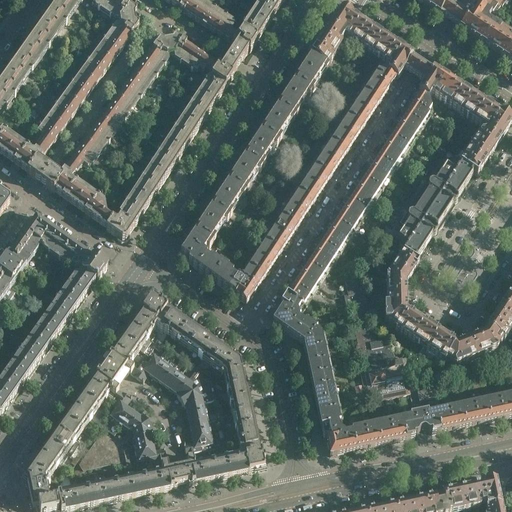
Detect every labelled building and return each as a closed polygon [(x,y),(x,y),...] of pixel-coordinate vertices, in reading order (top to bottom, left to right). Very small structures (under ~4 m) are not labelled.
[(72,13),(79,3),(80,3),(76,0),(61,0),(59,4),(72,13)] [(76,0),(80,3),(81,0),(93,0),(93,2),(97,5),(95,7),(111,18),(120,4),(114,0),(76,0)] [(202,7),(191,0),(174,0),(170,6),(193,21),(202,7)] [(266,29),(280,7),(269,0),(265,0),(253,20),(266,29)] [(428,9),(434,0),(418,0),(417,2),(428,9)] [(469,18),(450,6),(448,4),(450,0),(434,0),(428,9),(440,17),(441,17),(460,30),(471,38),(480,25),(487,23),(490,18),(478,9),(476,8),(469,18)] [(500,12),(503,7),(491,0),(483,0),(478,9),(490,18),(493,19),(498,11),(500,12)] [(508,1),(508,0),(491,0),(503,7),(506,9),(510,2),(508,1)] [(55,37),(72,13),(59,4),(42,28),(55,37)] [(142,18),(128,9),(120,4),(111,18),(116,21),(119,21),(120,25),(142,20),(142,18)] [(225,22),(213,14),(202,7),(193,21),(215,36),(225,22)] [(344,39),(356,21),(353,19),(342,12),(329,31),(344,40),(344,39)] [(128,44),(143,23),(142,20),(120,25),(121,29),(118,29),(114,34),(128,44)] [(251,51),(266,29),(253,20),(240,39),(237,40),(235,42),(243,47),(244,47),(251,51)] [(356,44),(367,29),(356,21),(344,39),(352,43),(353,42),(356,44)] [(237,40),(229,34),(232,29),(232,27),(225,22),(215,36),(232,47),(235,42),(237,40)] [(482,45),(492,30),(487,27),(487,23),(480,25),(471,38),(482,45)] [(38,61),(55,37),(42,28),(25,52),(38,61)] [(366,53),(377,36),(367,29),(356,44),(360,46),(359,48),(366,53)] [(494,53),(505,35),(500,32),(499,34),(492,30),(482,45),(494,53)] [(340,45),(344,40),(329,31),(321,44),(336,54),(342,46),(340,45)] [(112,65),(128,44),(114,34),(98,56),(112,65)] [(505,60),(511,49),(511,42),(509,41),(510,39),(505,35),(494,53),(505,60)] [(191,50),(188,48),(169,36),(167,37),(171,58),(175,57),(175,60),(182,64),(191,50)] [(378,58),(388,43),(377,36),(366,53),(373,58),(375,56),(378,58)] [(171,58),(167,37),(164,37),(149,58),(162,68),(167,61),(167,58),(171,58)] [(231,80),(242,63),(248,54),(249,55),(251,51),(244,47),(243,47),(235,42),(232,47),(236,49),(227,63),(222,71),(217,68),(214,73),(223,78),(222,79),(230,84),(232,81),(231,80)] [(388,67),(399,50),(388,43),(378,58),(382,61),(381,62),(388,67)] [(331,63),(336,54),(321,44),(312,58),(326,67),(329,62),(331,63)] [(217,68),(206,61),(191,50),(182,64),(197,74),(199,71),(203,74),(206,71),(212,75),(214,73),(217,68)] [(445,80),(432,72),(414,60),(413,59),(399,50),(388,67),(390,68),(386,73),(395,80),(398,81),(404,71),(405,72),(414,78),(423,83),(424,84),(425,85),(418,95),(420,96),(429,102),(432,97),(434,98),(445,80)] [(21,85),(38,61),(25,52),(8,76),(21,85)] [(96,87),(112,65),(98,56),(82,78),(96,87)] [(147,90),(162,68),(149,58),(133,80),(147,90)] [(328,69),(326,67),(312,58),(303,70),(317,80),(323,71),(325,73),(328,69)] [(312,88),(317,80),(303,70),(287,95),(301,105),(306,96),(309,98),(315,89),(312,88)] [(215,107),(230,84),(222,79),(223,78),(214,73),(212,75),(213,76),(213,79),(201,98),(215,107)] [(388,91),(395,80),(386,73),(385,73),(377,76),(376,77),(374,76),(372,80),(373,81),(388,91)] [(0,106),(4,109),(21,85),(8,76),(0,86),(0,106)] [(80,109),(96,87),(82,78),(66,99),(80,109)] [(131,111),(147,90),(133,80),(117,102),(131,111)] [(446,103),(456,88),(445,80),(434,98),(441,103),(442,101),(446,103)] [(372,116),(388,91),(373,81),(368,89),(365,88),(360,96),(362,98),(357,106),(372,116)] [(455,113),(467,95),(456,88),(446,103),(450,106),(448,108),(455,113)] [(296,113),(301,105),(287,95),(270,121),(284,130),(290,122),(292,123),(298,115),(296,113)] [(468,118),(478,102),(467,95),(455,113),(463,117),(464,115),(468,118)] [(430,111),(429,102),(420,96),(412,108),(426,117),(430,111)] [(171,98),(166,104),(170,107),(175,100),(171,98)] [(199,131),(215,107),(201,98),(185,122),(199,131)] [(64,131),(80,109),(66,99),(50,121),(64,131)] [(115,133),(131,111),(117,102),(101,124),(115,133)] [(477,127),(489,109),(478,102),(468,118),(472,120),(470,122),(477,127)] [(355,141),(372,116),(357,106),(351,114),(349,113),(343,121),(346,123),(340,131),(355,141)] [(422,129),(429,119),(426,117),(412,108),(405,119),(422,129)] [(490,132),(500,117),(489,109),(477,127),(481,129),(484,129),(488,131),(490,132)] [(498,146),(511,124),(500,116),(500,117),(490,132),(488,131),(487,132),(486,131),(482,132),(481,134),(482,135),(498,146)] [(422,129),(405,119),(398,129),(415,140),(422,129)] [(43,160),(59,138),(64,131),(50,121),(40,136),(46,140),(35,155),(43,160)] [(279,138),(284,130),(270,121),(254,146),(268,155),(273,147),(276,148),(282,140),(279,138)] [(182,156),(199,131),(185,122),(169,147),(182,156)] [(99,155),(115,133),(101,124),(85,145),(99,155)] [(415,140),(398,129),(391,140),(408,151),(415,140)] [(339,166),(355,141),(340,131),(335,139),(332,138),(327,146),(329,148),(324,156),(339,166)] [(15,145),(4,137),(1,135),(1,136),(0,135),(0,154),(6,159),(15,145)] [(491,156),(498,146),(482,135),(480,138),(478,137),(473,144),(491,156)] [(142,139),(138,144),(144,148),(147,143),(142,139)] [(408,151),(391,140),(384,151),(401,161),(408,151)] [(491,156),(473,144),(468,152),(470,153),(468,156),(484,167),(491,156)] [(60,180),(54,175),(39,165),(43,160),(35,155),(30,156),(15,145),(6,159),(28,174),(27,176),(54,195),(55,193),(76,209),(86,195),(71,185),(71,181),(64,175),(60,180)] [(88,170),(99,155),(85,145),(83,149),(64,175),(71,181),(82,166),(88,170)] [(262,163),(268,155),(254,146),(237,171),(251,180),(257,172),(259,174),(262,169),(265,165),(262,163)] [(166,181),(182,156),(169,147),(152,171),(166,181)] [(401,161),(384,151),(377,161),(394,172),(401,161)] [(322,191),(339,166),(324,156),(318,165),(316,163),(313,167),(310,171),(313,173),(307,181),(322,191)] [(476,179),(484,167),(468,156),(465,160),(464,158),(458,167),(473,176),(476,179)] [(394,172),(377,161),(370,172),(387,183),(394,172)] [(439,234),(454,210),(455,210),(455,209),(454,209),(453,208),(453,207),(454,207),(455,207),(456,206),(457,205),(456,204),(456,203),(457,202),(456,202),(473,176),(458,167),(457,166),(452,174),(446,170),(438,183),(431,179),(401,225),(407,229),(399,242),(395,240),(390,248),(403,256),(415,264),(432,239),(433,239),(433,238),(434,238),(435,238),(436,237),(436,236),(436,235),(436,234),(437,234),(438,234),(439,234)] [(150,205),(166,181),(152,171),(136,196),(150,205)] [(246,188),(251,180),(237,171),(221,196),(235,205),(240,197),(243,199),(249,190),(246,188)] [(387,183),(370,172),(363,183),(380,193),(387,183)] [(306,216),(322,191),(307,181),(302,190),(299,188),(297,192),(294,196),(296,198),(291,206),(306,216)] [(380,193),(363,183),(356,193),(373,204),(380,193)] [(10,204),(10,200),(0,193),(0,211),(3,213),(10,204)] [(373,204),(356,193),(349,204),(366,214),(373,204)] [(106,218),(104,208),(86,195),(76,209),(107,231),(110,226),(108,224),(110,221),(106,218)] [(134,229),(150,205),(136,196),(120,220),(134,229)] [(229,213),(235,205),(221,196),(204,221),(218,230),(224,222),(226,224),(229,219),(232,215),(229,213)] [(366,214),(349,204),(342,214),(359,225),(366,214)] [(289,241),(306,216),(291,206),(285,215),(283,213),(280,217),(277,221),(280,223),(274,231),(289,241)] [(359,225),(342,214),(335,225),(352,236),(359,225)] [(42,243),(51,230),(36,219),(25,234),(39,244),(42,243)] [(126,241),(134,230),(134,229),(120,220),(118,224),(114,224),(110,221),(108,224),(110,226),(107,231),(106,232),(121,242),(121,243),(122,243),(126,243),(126,242),(126,241)] [(208,251),(213,245),(215,240),(213,239),(218,230),(204,221),(179,259),(197,272),(206,259),(207,257),(203,253),(206,249),(208,251)] [(352,236),(335,225),(328,236),(345,246),(352,236)] [(61,260),(72,244),(51,230),(42,243),(42,246),(44,247),(44,249),(61,260)] [(273,266),(289,241),(274,231),(269,240),(266,238),(261,246),(263,248),(258,256),(273,266)] [(25,268),(40,247),(39,244),(25,234),(9,256),(25,268)] [(345,246),(328,236),(321,246),(338,257),(345,246)] [(92,259),(72,244),(61,260),(77,272),(78,272),(80,273),(83,272),(92,259)] [(338,257),(321,246),(314,257),(331,268),(338,257)] [(0,283),(9,290),(25,268),(9,256),(0,269),(0,283)] [(256,291),(273,266),(258,256),(252,265),(250,263),(247,267),(244,272),(247,273),(241,281),(256,291)] [(409,280),(418,267),(415,264),(403,256),(397,265),(399,266),(396,271),(409,280)] [(331,268),(314,257),(307,268),(324,278),(331,268)] [(97,285),(108,270),(92,259),(83,272),(83,275),(97,285)] [(212,283),(225,265),(221,263),(219,266),(212,261),(211,263),(206,259),(197,272),(212,283)] [(256,291),(241,281),(241,282),(238,280),(237,282),(232,278),(233,276),(227,272),(229,268),(225,265),(212,283),(246,307),(256,291)] [(324,278),(307,268),(300,278),(317,289),(324,278)] [(409,280),(396,271),(394,270),(386,281),(387,285),(389,285),(389,292),(405,291),(405,286),(409,280)] [(81,307),(97,285),(83,275),(81,275),(77,281),(76,281),(65,296),(81,307)] [(317,289),(300,278),(293,289),(310,299),(317,289)] [(391,359),(389,350),(384,351),(382,345),(376,346),(375,340),(369,342),(363,315),(368,314),(364,297),(361,283),(356,284),(356,281),(345,284),(341,288),(346,311),(350,311),(364,375),(395,368),(392,358),(391,359)] [(0,303),(9,290),(0,283),(0,303)] [(310,299),(293,289),(286,299),(303,310),(310,299)] [(406,308),(405,291),(389,292),(389,298),(387,298),(387,308),(406,308)] [(65,330),(81,307),(65,296),(49,319),(65,330)] [(511,300),(509,299),(509,298),(508,299),(508,300),(501,309),(511,316),(511,300)] [(298,321),(297,318),(300,317),(303,313),(303,310),(286,299),(281,308),(281,309),(278,312),(281,314),(273,326),(294,341),(304,326),(298,321)] [(189,327),(161,308),(162,306),(159,304),(158,305),(152,301),(131,330),(148,341),(147,340),(151,335),(149,334),(152,331),(153,332),(156,329),(163,333),(167,336),(168,334),(171,337),(170,338),(177,343),(177,344),(189,327)] [(398,329),(406,316),(406,308),(387,308),(385,308),(385,324),(389,323),(398,329)] [(511,316),(501,309),(494,320),(511,331),(511,316)] [(407,339),(418,321),(414,319),(410,316),(406,316),(398,329),(397,330),(401,333),(400,335),(407,339)] [(21,320),(19,319),(17,317),(11,325),(15,329),(21,320)] [(49,352),(65,330),(49,319),(33,341),(49,352)] [(511,333),(511,331),(494,320),(487,331),(504,342),(506,338),(508,339),(511,333)] [(433,357),(445,339),(441,336),(441,337),(434,332),(433,331),(433,332),(430,329),(429,329),(422,324),(418,321),(407,339),(414,344),(415,342),(423,348),(427,350),(426,352),(433,357)] [(305,348),(315,333),(316,332),(305,324),(304,326),(294,341),(305,348)] [(10,337),(15,329),(11,325),(5,334),(7,335),(10,337)] [(200,360),(211,343),(189,327),(177,344),(200,360)] [(132,364),(148,341),(131,330),(115,352),(132,364)] [(497,352),(504,342),(487,331),(483,337),(478,339),(484,355),(490,353),(491,355),(497,352)] [(327,365),(321,337),(315,333),(305,348),(304,350),(308,369),(327,365)] [(446,362),(447,361),(455,348),(454,345),(449,342),(445,339),(433,357),(441,361),(442,360),(446,362)] [(484,355),(478,339),(463,345),(470,363),(479,359),(479,357),(484,355)] [(33,375),(49,352),(33,341),(17,364),(33,375)] [(222,376),(234,359),(211,343),(200,360),(222,376)] [(470,363),(463,345),(455,348),(447,361),(454,366),(455,369),(470,363)] [(122,376),(125,372),(130,376),(134,371),(129,368),(132,364),(115,352),(108,363),(110,364),(103,373),(100,377),(98,376),(91,386),(107,398),(110,394),(115,397),(119,392),(113,389),(117,383),(122,376)] [(148,376),(158,362),(159,361),(155,358),(147,368),(143,366),(140,369),(137,374),(134,371),(130,376),(143,385),(143,384),(148,377),(148,376)] [(249,401),(242,366),(240,364),(234,359),(222,376),(223,377),(229,405),(249,401)] [(163,387),(173,373),(174,371),(159,361),(158,362),(148,376),(148,377),(153,380),(153,381),(157,384),(157,383),(163,387)] [(17,398),(33,375),(17,364),(1,386),(17,398)] [(329,377),(327,365),(308,369),(310,381),(329,377)] [(179,398),(188,384),(189,382),(174,371),(173,373),(163,387),(169,391),(168,392),(172,395),(173,394),(177,397),(179,398)] [(410,396),(405,373),(384,377),(369,380),(371,389),(364,391),(367,406),(410,396)] [(213,404),(209,386),(194,375),(189,382),(188,384),(179,398),(177,397),(176,399),(184,411),(186,411),(186,409),(202,406),(204,406),(213,404)] [(332,389),(329,377),(310,381),(313,393),(332,389)] [(0,421),(17,398),(1,386),(0,387),(0,421)] [(91,421),(105,401),(107,398),(91,386),(74,410),(91,421)] [(335,401),(332,389),(313,393),(315,406),(335,401)] [(125,409),(128,405),(130,402),(131,402),(131,401),(119,392),(115,397),(119,400),(116,403),(113,407),(112,409),(116,412),(109,421),(112,424),(124,408),(125,409)] [(426,400),(425,393),(418,395),(419,402),(426,400)] [(511,419),(511,404),(511,400),(499,402),(503,422),(511,419)] [(255,428),(249,401),(229,405),(235,432),(255,428)] [(340,426),(337,414),(335,401),(315,406),(321,430),(338,427),(340,426)] [(503,422),(499,402),(486,405),(490,424),(503,422)] [(490,424),(486,405),(474,408),(478,427),(490,424)] [(208,424),(204,406),(202,406),(186,409),(186,411),(187,416),(186,416),(187,421),(188,421),(190,428),(208,424)] [(129,431),(138,419),(133,415),(134,414),(130,411),(129,412),(125,409),(124,408),(112,424),(128,434),(130,431),(129,431)] [(478,427),(474,408),(461,410),(465,430),(478,427)] [(74,445),(91,421),(74,410),(58,433),(74,445)] [(465,430),(461,410),(449,413),(453,432),(465,430)] [(453,432),(449,413),(436,416),(441,435),(453,432)] [(441,435),(436,416),(428,418),(427,415),(422,416),(422,417),(416,418),(415,419),(414,417),(409,418),(410,421),(401,423),(405,442),(414,441),(414,439),(416,438),(417,438),(417,437),(418,437),(418,436),(419,435),(419,434),(420,434),(421,433),(422,433),(423,433),(424,433),(425,433),(426,434),(427,435),(428,435),(429,435),(431,435),(432,437),(441,435)] [(153,434),(150,429),(143,419),(140,420),(138,419),(129,431),(130,431),(132,433),(135,438),(136,441),(151,438),(150,435),(153,434)] [(405,442),(401,423),(389,426),(393,445),(405,442)] [(212,442),(208,424),(190,428),(191,435),(190,435),(191,440),(192,439),(193,445),(194,446),(212,442)] [(393,445),(389,426),(376,428),(381,448),(393,445)] [(356,453),(352,436),(346,438),(340,434),(338,427),(321,430),(323,441),(326,440),(330,459),(356,453)] [(262,461),(255,428),(235,432),(237,440),(239,440),(240,444),(238,444),(239,449),(238,449),(240,458),(236,459),(236,461),(232,461),(232,459),(226,461),(226,462),(230,480),(264,472),(263,465),(264,465),(263,461),(262,461)] [(381,448),(376,428),(364,431),(368,450),(381,448)] [(368,450),(364,431),(352,434),(352,436),(356,453),(368,450)] [(57,468),(74,445),(58,433),(41,457),(57,468)] [(119,464),(116,450),(112,444),(101,436),(82,463),(88,471),(119,464)] [(154,449),(153,444),(152,444),(151,438),(136,441),(132,442),(136,460),(155,456),(154,454),(153,449),(154,449)] [(201,455),(200,450),(213,447),(212,442),(194,446),(193,445),(184,447),(183,447),(187,462),(193,461),(192,457),(197,456),(201,455)] [(167,467),(164,451),(163,451),(163,452),(154,454),(155,456),(136,460),(137,464),(149,461),(150,466),(152,466),(156,465),(160,464),(161,468),(167,467)] [(77,511),(74,495),(73,493),(50,498),(50,496),(56,495),(55,490),(49,491),(47,483),(57,468),(41,457),(24,481),(27,483),(33,511),(77,511)] [(203,486),(199,468),(199,467),(194,468),(193,461),(187,462),(188,469),(169,473),(167,467),(161,468),(163,474),(158,475),(158,477),(162,494),(174,492),(174,490),(187,487),(190,486),(190,488),(203,486)] [(230,480),(226,462),(226,461),(199,467),(199,468),(203,486),(230,480)] [(162,494),(158,477),(158,475),(130,481),(130,483),(134,500),(162,494)] [(134,500),(130,483),(130,481),(101,487),(102,489),(106,506),(134,500)] [(501,507),(496,484),(482,487),(486,506),(485,506),(486,510),(501,507)] [(79,511),(106,506),(102,489),(101,487),(73,493),(74,495),(77,511),(79,511)] [(486,506),(482,487),(467,490),(472,511),(480,509),(481,507),(485,506),(486,506)] [(465,511),(472,511),(467,490),(450,494),(453,507),(456,507),(457,511),(462,511),(465,511)] [(453,507),(450,494),(438,497),(441,511),(455,511),(457,511),(456,507),(453,507)] [(441,511),(438,497),(421,500),(423,511),(441,511)] [(423,511),(421,500),(409,503),(410,505),(411,511),(423,511)] [(411,511),(410,505),(409,503),(392,506),(393,511),(411,511)]
